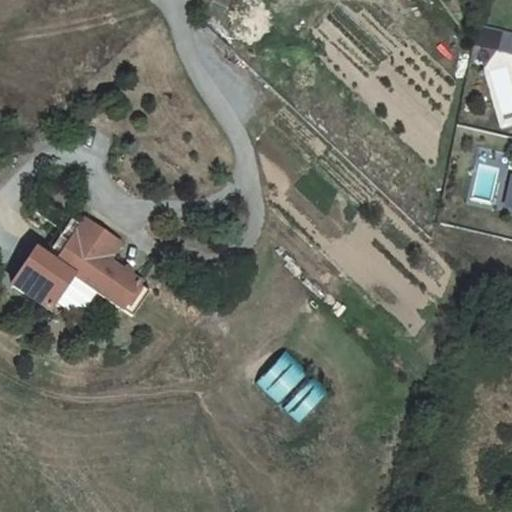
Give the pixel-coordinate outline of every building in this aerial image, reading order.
[(493,47),(506,50),(509,33),(497,31),(493,47)] [(56,260),(86,223),(77,216),(47,252),(56,260)] [(118,243),(89,219),(86,223),(56,260),(47,252),(37,244),(10,277),(44,305),(56,292),(72,273),(94,292),(118,311),(138,286),(105,259),(118,243)] [(72,273),(56,292),(79,311),(94,292),(72,273)] [(290,352),(261,381),(301,421),(330,392),(290,352)]
